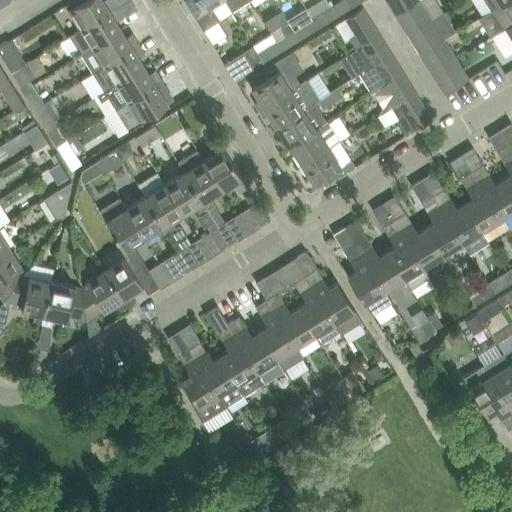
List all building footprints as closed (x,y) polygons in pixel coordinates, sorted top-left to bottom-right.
[(84,0),(68,10),(80,29),(110,10),(103,0),(84,0)] [(225,0),(198,0),(205,11),(195,17),(203,30),(204,29),(213,43),(226,35),(218,21),(232,12),(231,11),(225,0)] [(225,0),(231,11),(248,0),(225,0)] [(347,0),(340,0),(331,6),(337,15),(351,6),(347,0)] [(419,0),(386,0),(396,15),(419,0)] [(419,0),(396,15),(408,34),(432,19),(426,9),(418,13),(413,5),(421,0),(420,0),(419,0)] [(485,0),(491,9),(492,10),(493,10),(503,3),(502,2),(505,0),(485,0)] [(503,3),(493,10),(504,28),(511,22),(511,0),(505,0),(502,2),(503,3)] [(362,7),(346,17),(356,33),(350,37),(357,48),(379,34),(362,7)] [(75,58),(82,53),(121,29),(110,10),(80,29),(71,34),(79,47),(71,52),(75,58)] [(408,34),(420,53),(437,43),(432,34),(439,30),(432,19),(408,34)] [(287,20),(278,27),(283,36),(293,30),(287,20)] [(500,56),(511,50),(511,46),(503,26),(489,32),(500,56)] [(82,53),(93,72),(137,44),(132,35),(127,38),(121,29),(82,53)] [(294,29),(286,35),(291,44),(300,39),(294,29)] [(357,48),(348,53),(361,72),(365,70),(391,53),(379,34),(357,48)] [(420,53),(432,73),(456,58),(450,47),(443,52),(437,43),(444,39),(444,38),(443,38),(444,39),(437,43),(420,53)] [(0,45),(0,52),(12,72),(26,63),(11,39),(0,45)] [(93,72),(104,90),(144,65),(138,56),(143,53),(137,44),(93,72)] [(264,62),(278,53),(272,44),(258,53),(264,62)] [(234,81),(264,62),(258,53),(253,46),(224,64),(234,81)] [(251,86),(264,106),(299,84),(291,71),(293,55),(291,51),(252,75),(257,83),(251,86)] [(365,70),(377,89),(403,72),(391,53),(365,70)] [(456,58),(432,73),(445,93),(462,82),(456,73),(463,69),(456,58)] [(0,63),(0,86),(2,89),(12,83),(0,64),(0,63)] [(12,72),(21,86),(35,77),(26,63),(12,72)] [(109,97),(116,108),(160,80),(155,72),(150,75),(144,65),(104,90),(98,94),(103,101),(109,97)] [(390,104),(392,107),(416,92),(403,72),(377,89),(388,106),(390,104)] [(160,80),(116,108),(128,127),(173,100),(160,80)] [(276,125),(311,103),(318,99),(306,80),(299,84),(264,106),(276,125)] [(12,83),(2,89),(15,109),(25,103),(12,83)] [(36,88),(26,95),(35,109),(45,102),(36,88)] [(416,92),(392,107),(408,133),(432,118),(416,92)] [(45,102),(35,109),(46,127),(56,120),(53,116),(60,112),(52,98),(45,102)] [(315,127),(310,118),(318,113),(311,103),(276,125),(288,145),(315,127)] [(56,120),(46,127),(57,145),(68,139),(56,120)] [(327,120),(315,127),(288,145),(289,146),(291,145),(302,163),(339,139),(327,120)] [(36,124),(24,131),(36,149),(48,142),(36,124)] [(148,127),(135,135),(142,147),(155,138),(148,127)] [(68,139),(57,145),(66,159),(76,153),(76,152),(84,146),(76,133),(68,139)] [(214,152),(204,159),(222,188),(235,180),(240,187),(238,188),(238,189),(240,188),(246,184),(247,184),(215,134),(207,140),(214,152)] [(339,139),(302,163),(315,183),(335,170),(339,176),(356,166),(339,139)] [(116,148),(116,149),(123,159),(135,152),(128,141),(116,148)] [(511,173),(503,178),(511,191),(511,148),(510,146),(498,153),(511,173)] [(116,149),(97,160),(103,171),(105,173),(123,161),(123,159),(116,149)] [(178,162),(184,171),(208,208),(215,203),(215,202),(213,204),(208,197),(222,188),(204,159),(198,150),(178,162)] [(88,166),(94,177),(103,171),(97,160),(88,166)] [(59,162),(48,169),(58,184),(68,177),(59,162)] [(483,163),(471,170),(501,218),(507,227),(511,224),(511,191),(503,178),(492,184),(487,175),(489,174),(483,163)] [(474,196),(464,202),(482,230),(501,218),(471,170),(460,178),(466,188),(469,187),(474,196)] [(229,242),(218,225),(208,208),(184,171),(165,183),(183,212),(194,206),(200,215),(198,217),(204,225),(206,224),(221,247),(229,242)] [(72,180),(44,198),(56,218),(64,212),(72,181),(72,180)] [(146,195),(169,232),(179,250),(187,245),(189,244),(190,244),(178,225),(176,227),(172,220),(183,212),(165,183),(146,195)] [(246,184),(240,188),(250,205),(248,206),(259,223),(268,218),(257,201),(246,184)] [(444,187),(433,194),(462,242),(469,251),(469,253),(489,241),(488,239),(482,230),(464,202),(456,207),(444,187)] [(433,221),(426,226),(443,254),(462,242),(433,194),(421,202),(433,221)] [(146,195),(126,207),(145,237),(158,228),(162,235),(160,237),(161,237),(169,232),(146,195)] [(120,197),(100,209),(101,211),(106,220),(129,257),(126,258),(143,285),(148,293),(159,286),(149,269),(137,251),(135,252),(131,245),(133,244),(145,237),(126,207),(121,198),(120,197)] [(0,225),(10,219),(0,203),(0,225)] [(405,212),(394,219),(424,266),(443,254),(426,226),(415,233),(409,224),(412,222),(405,212)] [(387,250),(404,278),(410,288),(429,276),(424,266),(394,219),(382,226),(389,237),(391,235),(397,244),(387,250)] [(226,220),(218,225),(229,242),(237,237),(226,220)] [(0,251),(10,246),(0,230),(0,251)] [(366,236),(355,243),(385,290),(404,278),(387,250),(376,257),(371,248),(373,247),(366,236)] [(385,290),(355,243),(343,250),(350,261),(353,259),(358,268),(347,275),(371,314),(392,302),(385,290)] [(187,245),(180,250),(190,267),(198,262),(187,245)] [(0,293),(4,300),(23,273),(19,268),(23,266),(10,246),(0,251),(0,293)] [(190,267),(180,250),(172,255),(182,272),(190,267)] [(306,250),(295,257),(342,333),(362,320),(338,281),(327,288),(321,279),(323,278),(306,250)] [(125,255),(105,268),(128,305),(136,300),(135,299),(133,300),(129,294),(143,285),(126,258),(125,255)] [(298,306),(315,333),(321,342),(340,331),(341,333),(342,333),(295,257),(286,263),(297,279),(294,281),(303,297),(304,296),(307,300),(298,306)] [(81,287),(87,319),(89,335),(101,328),(93,315),(103,309),(118,301),(122,308),(120,309),(120,310),(128,305),(105,268),(85,280),(87,283),(81,287)] [(33,321),(42,323),(52,280),(23,273),(4,300),(0,304),(0,313),(8,315),(11,302),(12,305),(20,307),(22,304),(22,305),(21,308),(38,312),(36,320),(33,320),(33,321)] [(501,274),(488,282),(494,292),(508,284),(501,274)] [(256,281),(266,298),(296,346),(315,333),(298,306),(288,312),(282,303),(285,302),(278,291),(275,293),(264,276),(256,281)] [(68,315),(87,319),(81,287),(75,286),(75,285),(52,280),(42,323),(51,325),(51,324),(49,323),(51,315),(67,319),(68,315)] [(488,282),(469,294),(476,304),(494,292),(488,282)] [(511,288),(496,299),(501,307),(511,299),(511,288)] [(270,324),(259,330),(284,370),(303,358),(296,346),(266,298),(255,305),(262,316),(264,315),(270,324)] [(495,299),(485,305),(490,314),(500,307),(495,299)] [(231,348),(221,354),(245,394),(265,382),(228,322),(217,305),(205,313),(215,331),(217,330),(223,340),(225,339),(231,348)] [(434,311),(427,315),(430,320),(433,326),(441,321),(434,311)] [(475,314),(465,320),(465,321),(471,331),(482,324),(475,314)] [(239,315),(228,322),(265,382),(284,370),(259,330),(249,336),(244,327),(246,326),(239,315)] [(430,320),(421,326),(428,336),(436,330),(435,329),(430,320)] [(200,339),(189,346),(226,406),(245,394),(221,354),(210,360),(205,352),(207,350),(200,339)] [(226,406),(189,346),(178,354),(184,364),(187,363),(192,372),(181,379),(198,405),(194,408),(202,421),(226,406)] [(511,366),(504,354),(484,366),(511,409),(511,366)] [(508,429),(511,426),(511,409),(484,366),(464,378),(470,387),(487,415),(495,409),(501,418),(508,429)] [(379,367),(369,373),(373,380),(383,373),(379,367)] [(354,394),(349,386),(343,376),(322,389),(324,391),(333,406),(345,400),(352,395),(354,394)] [(354,394),(365,387),(360,379),(349,386),(354,394)] [(320,384),(313,388),(317,395),(324,391),(322,389),(320,384)] [(281,420),(267,429),(276,443),(290,434),(281,420)] [(253,511),(255,510),(256,507),(250,500),(248,499),(246,501),(244,499),(225,511),(253,511)]
